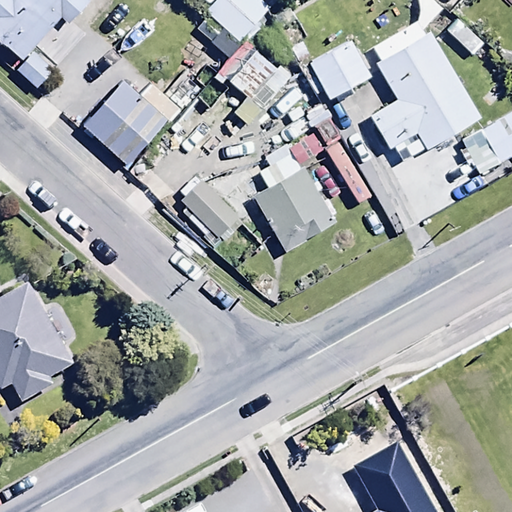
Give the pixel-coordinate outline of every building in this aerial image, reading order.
[(90,3),(86,0),(0,0),(0,49),(20,67),(13,74),(32,92),(49,74),(53,77),(68,60),(50,44),(56,38),(49,31),(56,23),(65,31),(90,3)] [(268,11),(255,0),(215,0),(202,15),(237,46),(268,11)] [(477,122),(426,37),(421,40),(412,25),(369,50),(378,65),(373,68),(394,103),(365,120),(385,153),(412,137),(423,154),(477,122)] [(368,82),(347,45),(308,67),(328,104),(368,82)] [(213,132),(241,100),(236,96),(247,83),(228,67),(190,111),(213,132)] [(117,84),(78,128),(124,169),(163,125),(167,128),(179,115),(164,102),(152,115),(117,84)] [(511,158),(511,113),(478,135),(499,167),(511,158)] [(259,195),(251,200),(282,256),(333,228),(325,214),(342,205),(327,177),(307,188),(285,149),(245,171),(259,195)] [(235,221),(195,181),(176,200),(216,239),(235,221)] [(366,239),(357,224),(333,238),(342,253),(366,239)] [(69,368),(25,289),(0,303),(0,392),(6,389),(17,408),(48,391),(43,383),(69,368)] [(361,468),(331,486),(346,511),(427,511),(443,503),(430,479),(410,491),(385,448),(358,464),(361,468)]
